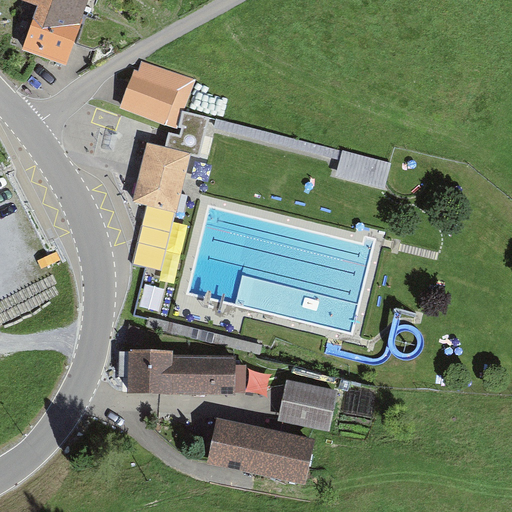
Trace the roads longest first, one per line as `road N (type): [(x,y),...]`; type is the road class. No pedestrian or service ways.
road 1 (tertiary): [(32,129),(80,206),(103,273),(102,302),(91,369),(74,402),(33,459),(0,483)]
road 2 (residential): [(32,129),(110,65),(233,0)]
